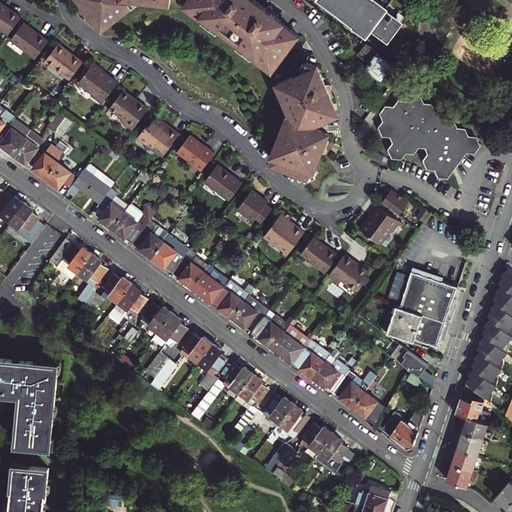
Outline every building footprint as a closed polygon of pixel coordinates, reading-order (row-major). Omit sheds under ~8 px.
[(120,12),(134,0),(80,0),(85,6),(86,9),(87,12),(89,14),(93,16),(101,27),(109,20),(110,22),(121,14),(120,12)] [(185,0),(184,3),(193,6),(194,7),(193,9),(204,17),(206,15),(221,26),(222,24),(243,40),(241,41),(256,53),(255,55),(266,63),(268,61),(269,62),(274,70),(282,65),(280,61),(299,35),(286,25),(281,21),(282,20),(278,16),(271,11),(272,10),(272,9),(273,9),(273,8),(272,6),(270,5),(268,5),(266,8),(256,0),(185,0)] [(361,33),(316,0),(308,0),(359,37),(361,33)] [(324,0),(357,24),(356,25),(367,34),(372,27),(371,26),(384,9),(386,7),(377,0),(324,0)] [(0,30),(7,36),(21,17),(10,9),(9,10),(0,2),(0,30)] [(397,19),(384,9),(371,26),(372,27),(388,39),(401,22),(397,19)] [(34,59),(48,40),(37,32),(36,33),(22,23),(10,39),(24,49),(23,51),(34,59)] [(368,43),(367,44),(379,53),(380,52),(368,43)] [(69,80),(83,61),(71,53),(71,54),(57,44),(45,60),(59,70),(57,72),(69,80)] [(379,53),(367,44),(358,56),(369,64),(366,68),(382,80),(393,64),(379,53)] [(102,104),(117,82),(106,74),(105,76),(100,73),(102,69),(93,62),(78,82),(93,93),(91,96),(102,104)] [(294,105),(299,110),(288,132),(286,131),(279,144),(282,145),(276,155),(279,163),(285,166),(287,163),(298,169),(297,172),(300,180),(318,173),(315,165),(321,152),(326,154),(328,153),(329,152),(329,151),(329,150),(326,148),(329,143),(332,135),(318,128),(324,116),(338,110),(328,91),(331,89),(332,87),(331,86),(329,85),(327,85),(323,79),(318,67),(308,63),(306,73),(307,75),(296,81),(295,79),(284,84),(291,99),(289,100),(292,107),(294,105)] [(19,80),(16,84),(22,89),(25,85),(19,80)] [(130,127),(133,129),(148,108),(137,99),(135,101),(130,97),(131,96),(123,89),(109,108),(123,118),(121,120),(124,122),(124,125),(127,127),(130,127)] [(382,111),(382,112),(385,120),(381,126),(384,133),(391,134),(395,143),(392,148),(395,155),(401,154),(405,149),(412,150),(418,145),(427,146),(429,153),(425,158),(428,165),(437,169),(439,174),(446,175),(451,170),(448,161),(453,154),(460,155),(466,148),(462,140),(466,135),(464,128),(455,127),(453,122),(445,120),(443,113),(433,111),(431,104),(422,103),(420,97),(413,96),(407,101),(400,100),(395,107),(387,106),(382,111)] [(16,118),(16,117),(0,105),(0,130),(6,122),(10,126),(16,118)] [(69,115),(62,110),(49,127),(56,132),(58,130),(68,116),(69,115)] [(68,116),(58,130),(64,135),(75,121),(68,116)] [(160,154),(163,156),(179,134),(170,128),(169,129),(163,125),(162,117),(155,119),(150,125),(146,125),(137,137),(154,150),(155,152),(158,155),(160,154)] [(10,126),(0,139),(0,142),(15,154),(32,130),(16,118),(10,126)] [(43,139),(32,130),(15,154),(27,163),(40,146),(43,139)] [(99,137),(88,130),(84,135),(95,143),(99,137)] [(189,135),(177,151),(191,161),(190,163),(201,171),(215,152),(204,144),(203,145),(189,135)] [(462,140),(466,148),(473,149),(477,144),(473,136),(466,135),(462,140)] [(35,168),(47,178),(64,155),(69,148),(61,142),(56,147),(52,144),(35,168)] [(107,145),(104,150),(110,154),(113,150),(107,145)] [(115,149),(111,155),(118,160),(122,154),(115,149)] [(64,155),(47,178),(60,188),(72,172),(62,164),(68,157),(64,155)] [(115,184),(89,164),(85,169),(112,189),(115,184)] [(218,192),(229,201),(243,182),(232,174),(231,174),(217,164),(205,180),(219,191),(218,192)] [(85,169),(69,191),(75,196),(80,189),(100,204),(112,189),(85,169)] [(143,171),(139,176),(146,182),(150,177),(143,171)] [(164,199),(170,192),(162,186),(156,194),(164,199)] [(263,197),(252,189),(238,208),(255,220),(256,218),(262,222),(272,208),(267,204),(268,202),(262,198),(263,197)] [(390,190),(382,201),(399,214),(407,203),(401,198),(402,197),(398,194),(397,195),(390,190)] [(173,192),(167,199),(176,205),(181,198),(173,192)] [(0,214),(1,216),(3,214),(12,221),(26,202),(17,195),(14,198),(7,193),(0,201),(0,214)] [(114,227),(126,212),(112,202),(114,200),(110,196),(100,209),(105,212),(101,218),(114,227)] [(32,244),(46,225),(38,219),(40,217),(32,212),(34,209),(26,202),(12,221),(21,227),(17,232),(32,244)] [(359,228),(380,244),(390,230),(392,232),(398,225),(401,221),(380,205),(372,216),(374,218),(370,223),(366,220),(359,228)] [(114,227),(134,243),(152,220),(157,213),(149,207),(139,221),(126,212),(114,227)] [(424,208),(418,216),(424,221),(431,213),(424,208)] [(265,235),(289,253),(305,232),(294,224),(293,226),(287,222),(292,216),(284,210),(265,235)] [(154,257),(171,235),(152,220),(134,243),(154,257)] [(174,237),(171,235),(154,257),(174,272),(186,257),(179,252),(169,244),(174,237)] [(314,236),(302,252),(316,262),(314,264),(326,272),(339,254),(328,246),(314,236)] [(169,244),(179,252),(184,244),(174,237),(169,244)] [(70,267),(71,265),(80,272),(88,262),(94,254),(85,247),(83,250),(68,238),(55,255),(70,267)] [(186,257),(174,272),(194,287),(210,265),(207,262),(207,263),(202,269),(192,261),(194,259),(196,255),(198,253),(192,249),(186,257)] [(346,253),(330,273),(341,281),(342,279),(356,289),(370,271),(346,253)] [(103,260),(94,254),(88,262),(80,272),(89,279),(88,281),(94,286),(85,298),(89,301),(97,292),(95,286),(108,269),(101,263),(103,260)] [(202,269),(207,263),(196,255),(194,259),(192,261),(202,269)] [(511,268),(508,265),(506,264),(503,273),(505,275),(501,281),(511,290),(511,268)] [(214,267),(210,265),(194,287),(214,302),(226,286),(231,280),(223,274),(218,281),(209,274),(214,267)] [(209,274),(218,281),(223,274),(214,267),(209,274)] [(459,285),(413,270),(402,305),(398,304),(390,331),(417,340),(418,338),(441,345),(459,285)] [(402,301),(408,274),(395,271),(390,298),(402,301)] [(70,284),(76,277),(70,272),(65,280),(70,284)] [(120,302),(134,283),(125,277),(123,280),(115,274),(106,286),(104,290),(120,302)] [(511,290),(501,281),(498,290),(500,292),(495,297),(511,312),(511,290)] [(143,290),(134,283),(120,302),(117,305),(126,312),(131,305),(139,311),(148,299),(140,293),(143,290)] [(247,292),(251,294),(256,288),(251,284),(246,291),(247,292)] [(247,292),(242,299),(233,291),(226,286),(214,302),(234,317),(251,294),(247,292)] [(89,301),(87,303),(95,309),(104,297),(97,292),(89,301)] [(254,297),(251,294),(234,317),(254,332),(266,316),(249,304),(254,297)] [(511,312),(495,297),(492,306),(495,308),(490,314),(511,333),(511,312)] [(155,304),(143,319),(160,332),(174,313),(165,307),(163,310),(155,304)] [(44,309),(39,315),(43,318),(48,312),(44,309)] [(183,320),(174,313),(160,332),(152,343),(161,349),(164,346),(170,350),(177,344),(188,329),(180,323),(183,320)] [(511,336),(511,333),(490,314),(487,323),(489,325),(484,330),(508,351),(510,342),(508,340),(511,336)] [(282,329),(266,316),(254,332),(274,347),(291,324),(288,322),(282,329)] [(300,320),(297,317),(291,324),(295,327),(300,320)] [(125,336),(132,327),(125,322),(119,331),(125,336)] [(295,327),(291,324),(274,347),(295,362),(302,352),(311,339),(303,333),(295,327)] [(139,331),(132,327),(125,336),(131,341),(139,331)] [(508,351),(484,330),(481,339),(484,341),(479,347),(502,368),(504,358),(503,357),(508,351)] [(203,340),(195,334),(181,352),(189,358),(191,355),(200,362),(214,343),(205,337),(203,340)] [(332,354),(311,339),(302,352),(295,362),(315,377),(326,361),(332,354)] [(219,371),(228,359),(220,353),(223,350),(214,343),(200,362),(209,369),(201,380),(212,388),(219,378),(213,374),(219,371)] [(411,368),(420,375),(425,369),(423,367),(426,364),(410,352),(399,344),(392,354),(411,368)] [(118,345),(114,351),(134,366),(138,361),(118,345)] [(502,368),(479,347),(476,356),(478,358),(473,363),(497,384),(499,375),(497,373),(502,368)] [(150,367),(160,374),(171,359),(162,352),(150,367)] [(332,354),(326,361),(333,366),(338,359),(332,354)] [(24,389),(19,443),(54,446),(61,363),(0,357),(0,391),(18,394),(19,388),(24,389)] [(171,359),(160,374),(154,381),(162,387),(178,364),(171,359)] [(326,361),(315,377),(320,381),(335,392),(349,372),(351,369),(338,359),(333,366),(326,361)] [(497,384),(473,363),(470,373),(472,375),(467,381),(479,391),(491,402),(493,392),(491,391),(497,384)] [(245,367),(243,370),(235,364),(226,376),(225,382),(219,378),(212,388),(196,409),(204,416),(227,385),(232,389),(233,387),(240,392),(250,379),(254,373),(245,367)] [(349,372),(335,392),(355,407),(366,391),(369,387),(375,380),(378,376),(372,371),(363,382),(349,372)] [(410,371),(406,377),(417,386),(422,380),(410,371)] [(263,380),(254,373),(250,379),(240,392),(249,399),(251,395),(259,401),(268,389),(260,383),(263,380)] [(369,387),(373,389),(378,382),(375,380),(369,387)] [(479,391),(467,381),(457,412),(469,416),(488,422),(491,413),(482,409),(485,402),(485,400),(482,399),(482,397),(478,393),(479,391)] [(366,391),(382,403),(385,399),(373,389),(369,387),(366,391)] [(382,403),(366,391),(355,407),(376,423),(388,407),(382,403)] [(283,400),(275,394),(266,407),(264,412),(271,418),(272,416),(280,422),(295,404),(285,397),(283,400)] [(259,401),(251,395),(249,399),(248,400),(253,405),(255,406),(256,406),(259,401)] [(303,410),(295,404),(280,422),(289,429),(287,431),(295,437),(308,419),(301,413),(303,410)] [(255,406),(253,405),(239,424),(244,429),(250,421),(257,411),(258,411),(253,408),(255,406)] [(414,445),(425,412),(419,410),(409,424),(403,420),(405,417),(397,411),(384,428),(409,447),(414,445)] [(263,415),(257,411),(250,421),(255,425),(263,415)] [(469,416),(464,432),(484,439),(489,423),(488,422),(469,416)] [(312,445),(321,452),(334,434),(325,427),(323,430),(316,424),(301,443),(309,449),(312,445)] [(464,432),(458,448),(478,454),(484,439),(464,432)] [(321,452),(329,458),(327,461),(344,474),(348,469),(346,467),(355,454),(341,443),(343,440),(334,434),(321,452)] [(288,454),(296,443),(289,438),(278,452),(285,458),(288,454)] [(296,443),(288,454),(294,459),(302,448),(296,443)] [(458,448),(453,464),(473,470),(478,454),(458,448)] [(375,463),(370,460),(366,466),(371,469),(375,463)] [(47,511),(52,467),(17,464),(15,491),(11,490),(11,498),(14,498),(14,505),(10,505),(9,511),(47,511)] [(473,470),(453,464),(447,480),(468,487),(473,470)] [(279,465),(275,471),(283,477),(287,471),(279,465)] [(287,471),(283,477),(295,486),(298,483),(299,480),(287,471)] [(495,495),(508,507),(511,502),(511,481),(510,479),(495,495)] [(358,505),(378,511),(384,511),(392,491),(373,485),(371,493),(364,491),(364,493),(361,492),(357,504),(358,505)] [(107,493),(106,504),(131,506),(132,495),(107,493)]
